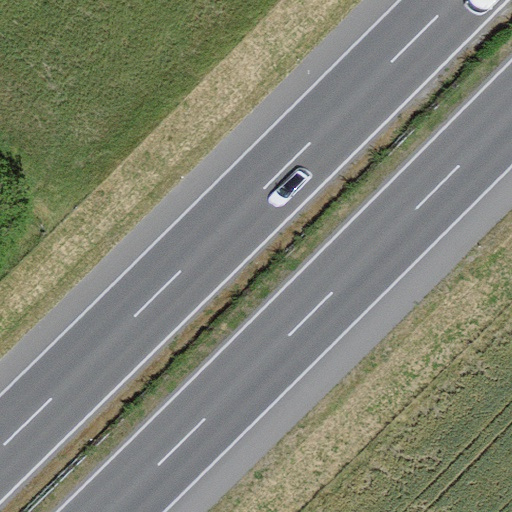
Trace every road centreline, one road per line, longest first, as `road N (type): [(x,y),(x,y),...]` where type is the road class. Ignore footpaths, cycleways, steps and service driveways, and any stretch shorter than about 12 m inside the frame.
road 1 (motorway): [(454,0),(0,450)]
road 2 (motorway): [(111,511),(511,113)]
